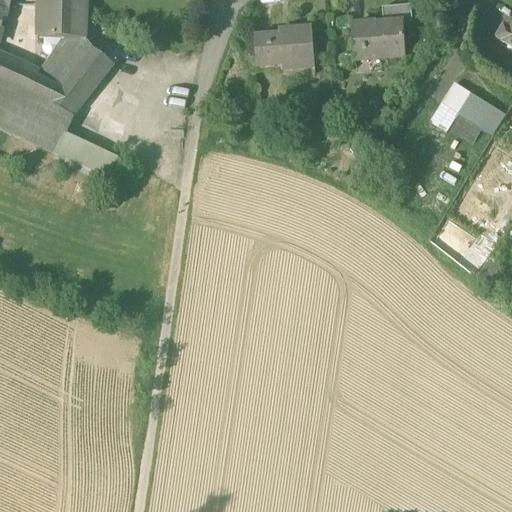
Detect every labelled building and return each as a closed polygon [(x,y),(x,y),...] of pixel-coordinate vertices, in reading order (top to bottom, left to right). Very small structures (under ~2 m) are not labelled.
[(0,0),(0,5),(7,8),(9,8),(11,0),(0,0)] [(67,41),(84,42),(84,39),(85,0),(38,0),(38,40),(52,40),(67,41)] [(384,25),(384,27),(402,25),(402,26),(412,25),(410,8),(381,10),(382,25),(384,25)] [(375,54),(376,63),(404,61),(402,26),(402,25),(384,27),(375,27),(375,26),(350,28),(352,56),(375,54)] [(502,44),(511,50),(511,28),(510,31),(503,27),(496,39),(503,44),(502,44)] [(254,39),(256,69),(283,67),(283,63),(312,61),(310,31),(278,33),(279,37),(254,39)] [(4,63),(0,71),(0,84),(71,118),(113,67),(92,51),(84,39),(84,42),(67,41),(39,80),(4,63)] [(352,65),(376,63),(375,54),(352,56),(352,65)] [(283,63),(283,67),(284,80),(314,78),(312,61),(283,63)] [(62,137),(71,118),(0,84),(0,130),(53,156),(62,137)] [(458,118),(469,98),(454,88),(441,108),(458,118)] [(458,119),(469,102),(469,98),(458,118),(457,120),(481,134),(482,133),(458,119)] [(469,98),(469,102),(493,116),(482,133),(481,134),(492,141),(506,119),(469,98)] [(469,102),(458,119),(482,133),(493,116),(469,102)] [(457,120),(458,118),(441,108),(429,128),(446,138),(447,135),(457,120)] [(391,123),(376,114),(365,130),(380,140),(391,123)] [(457,120),(447,135),(472,150),(481,134),(457,120)] [(62,137),(53,156),(108,182),(117,163),(62,137)] [(489,262),(474,282),(487,292),(503,273),(489,262)]
